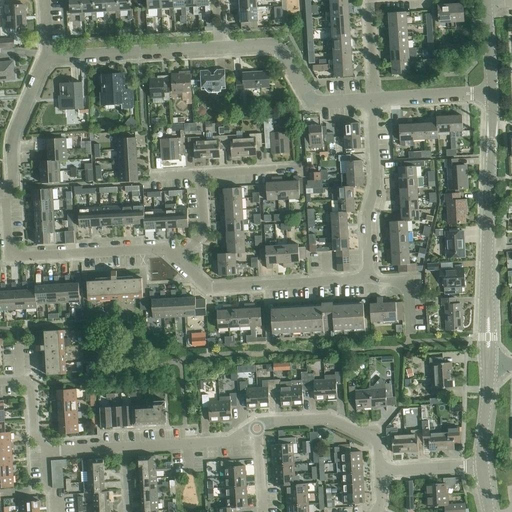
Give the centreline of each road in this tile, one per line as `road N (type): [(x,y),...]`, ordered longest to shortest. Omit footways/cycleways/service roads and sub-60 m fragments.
road 1 (tertiary): [(487,363),(492,95)]
road 2 (residential): [(178,261),(158,248),(18,256),(7,241),(5,191)]
road 3 (residential): [(365,274),(214,288),(178,261)]
road 4 (residential): [(220,49),(273,46),(316,101),(373,99)]
road 5 (residential): [(373,99),(365,274)]
road 6 (residential): [(48,60),(220,49)]
road 7 (residential): [(379,472),(373,437),(331,420),(256,425)]
road 8 (residential): [(5,191),(14,133),(48,60)]
road 9 (residential): [(256,425),(225,442),(123,447)]
